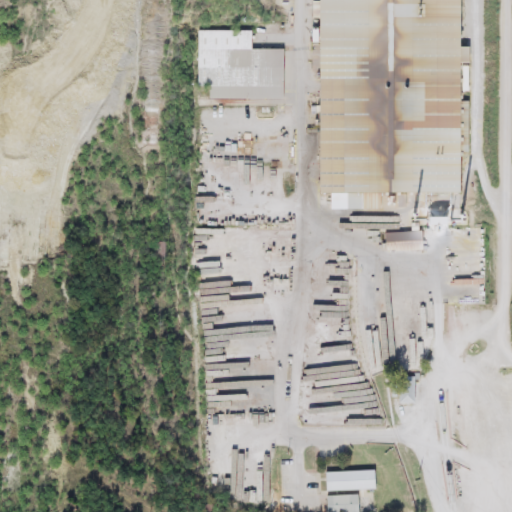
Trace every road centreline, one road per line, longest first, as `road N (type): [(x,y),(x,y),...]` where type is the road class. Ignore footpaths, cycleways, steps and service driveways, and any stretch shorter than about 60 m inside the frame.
road 1 (residential): [(433,434),(305,436),(285,425),(307,229),(300,0)]
road 2 (residential): [(503,0),(502,290),(493,312),(432,380),(443,511)]
